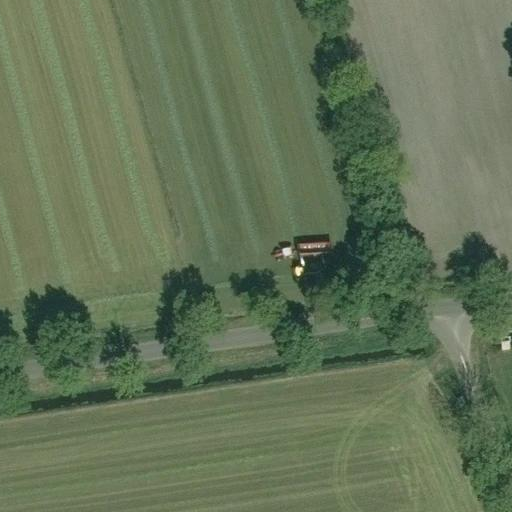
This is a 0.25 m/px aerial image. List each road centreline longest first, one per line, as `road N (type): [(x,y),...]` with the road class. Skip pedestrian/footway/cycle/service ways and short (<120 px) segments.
road 1 (unclassified): [(0,374),(444,306)]
road 2 (unclassified): [(511,486),(444,306)]
